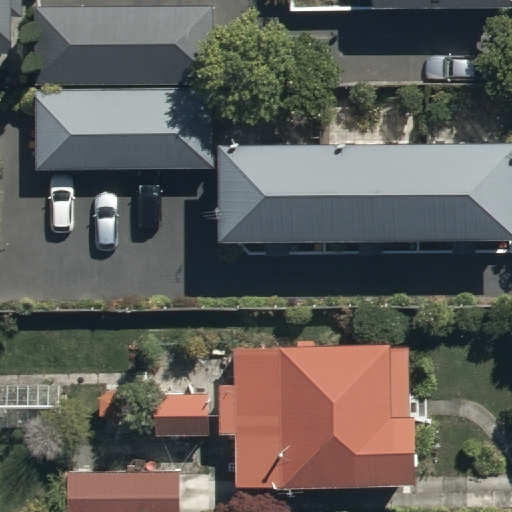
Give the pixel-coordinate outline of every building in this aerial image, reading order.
[(0,0),(0,45),(12,45),(12,11),(24,11),(23,0),(0,0)] [(33,0),(33,83),(210,83),(210,0),(33,0)] [(210,83),(33,83),(33,162),(209,163),(210,83)] [(511,131),(216,134),(217,230),(511,227),(511,131)] [(406,339),(237,342),(238,381),(218,382),(219,429),(233,429),(234,480),(408,477),(406,339)] [(61,383),(0,383),(0,429),(62,428),(61,383)] [(207,388),(153,387),(152,431),(207,432),(207,388)] [(179,511),(180,465),(68,465),(67,511),(179,511)]
